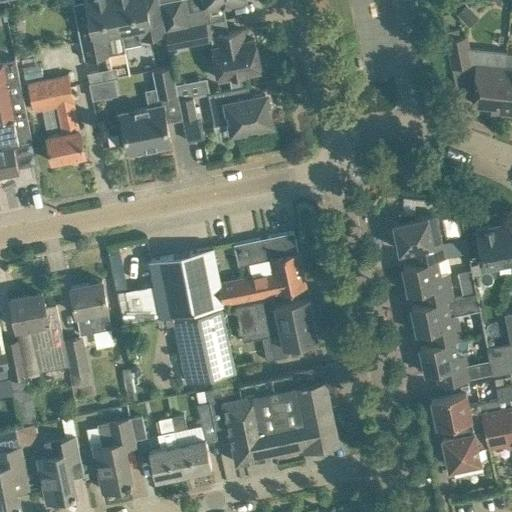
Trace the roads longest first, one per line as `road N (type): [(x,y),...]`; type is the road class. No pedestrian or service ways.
road 1 (residential): [(0,238),(336,169)]
road 2 (residential): [(391,466),(336,169)]
road 3 (residential): [(176,511),(391,466)]
road 4 (residential): [(511,156),(411,122),(331,140)]
road 5 (residential): [(331,140),(302,0)]
